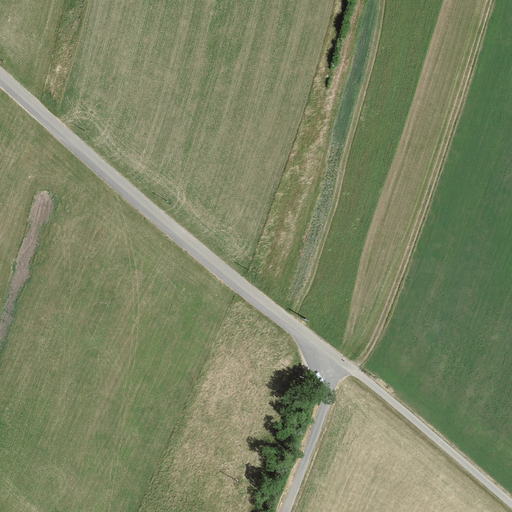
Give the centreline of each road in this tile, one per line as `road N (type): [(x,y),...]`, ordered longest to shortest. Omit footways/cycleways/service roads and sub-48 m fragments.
road 1 (track): [(0,82),(511,501)]
road 2 (track): [(340,359),(284,511)]
